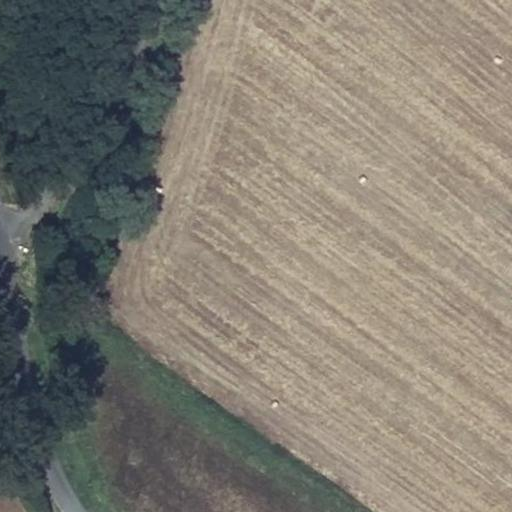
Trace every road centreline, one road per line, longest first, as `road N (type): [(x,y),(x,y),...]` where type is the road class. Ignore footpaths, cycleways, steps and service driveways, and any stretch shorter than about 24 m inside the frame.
road 1 (unclassified): [(0,254),(80,151),(156,0)]
road 2 (unclassified): [(71,511),(39,437),(0,266)]
